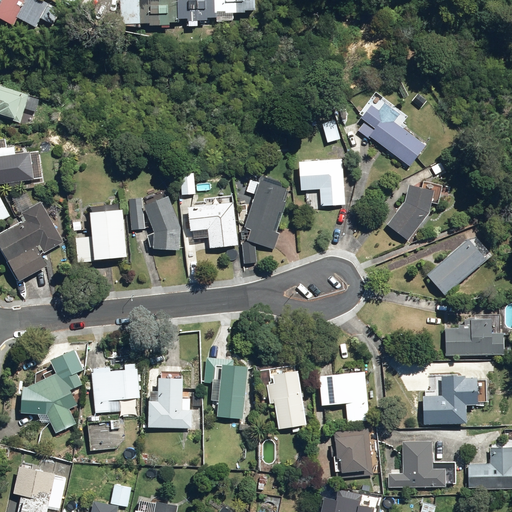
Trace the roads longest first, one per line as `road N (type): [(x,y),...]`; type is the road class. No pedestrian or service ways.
road 1 (residential): [(0,320),(242,296)]
road 2 (residential): [(357,284),(351,299),(323,310),(242,296)]
road 3 (residential): [(242,296),(335,265),(357,284)]
